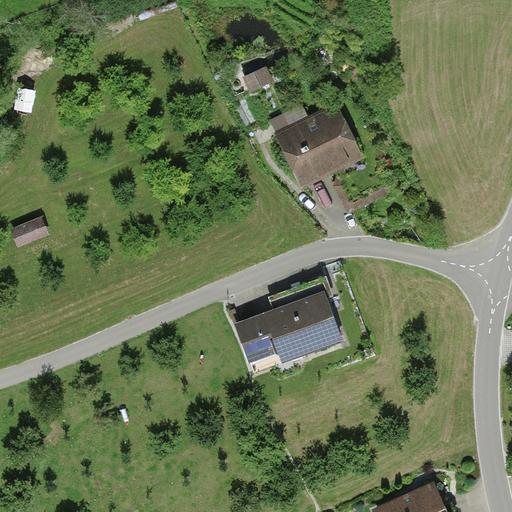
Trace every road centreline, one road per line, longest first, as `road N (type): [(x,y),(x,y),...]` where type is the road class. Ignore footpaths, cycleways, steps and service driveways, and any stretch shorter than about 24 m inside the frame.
road 1 (residential): [(0,377),(339,248),(391,250),(500,279)]
road 2 (unclassified): [(500,279),(489,397),(504,511)]
